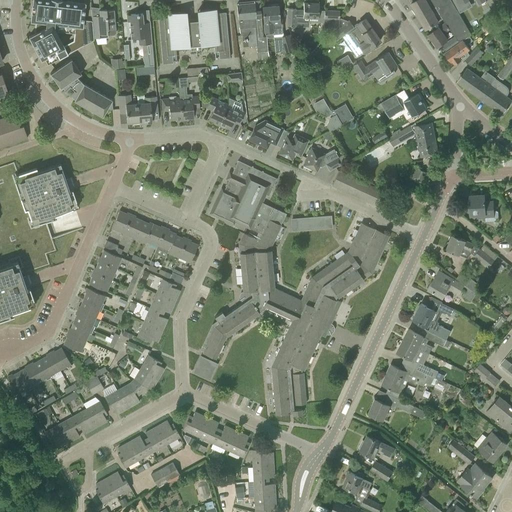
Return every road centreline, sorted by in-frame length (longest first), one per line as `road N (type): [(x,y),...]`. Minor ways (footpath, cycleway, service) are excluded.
road 1 (tertiary): [(328,441),(423,236)]
road 2 (residential): [(8,354),(47,333),(110,187)]
road 3 (residential): [(130,139),(86,127),(39,89),(19,48),(15,0)]
road 4 (residential): [(182,393),(179,319),(212,246),(210,232),(185,219)]
road 5 (residential): [(315,452),(182,393)]
road 6 (residential): [(423,236),(331,193),(297,196)]
road 7 (unclassified): [(463,107),(386,0)]
